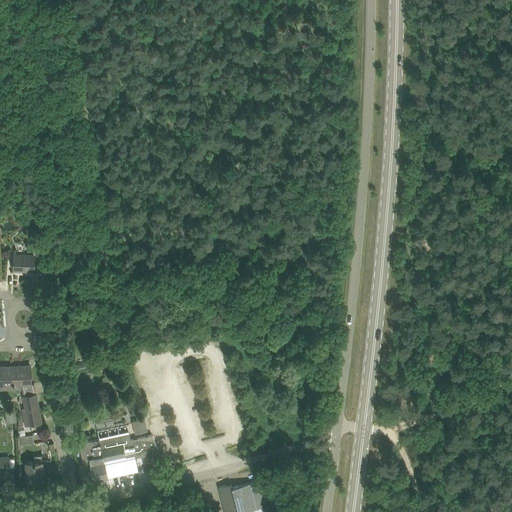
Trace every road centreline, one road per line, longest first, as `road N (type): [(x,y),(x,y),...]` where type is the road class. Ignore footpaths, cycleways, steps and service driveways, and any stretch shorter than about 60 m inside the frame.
road 1 (primary): [(353,511),(392,142),(396,0)]
road 2 (unclassified): [(371,0),(335,441)]
road 3 (unclassified): [(335,441),(82,505)]
